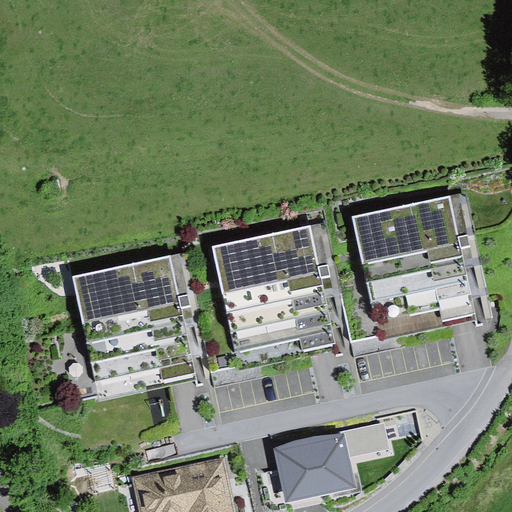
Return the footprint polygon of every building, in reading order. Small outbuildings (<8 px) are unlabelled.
[(466,195),(355,219),(382,343),(478,322),(473,298),(488,295),(466,195)] [(320,231),(216,252),(239,366),(335,346),(326,302),(333,297),(320,231)] [(184,260),(76,284),(102,401),(193,381),(189,360),(206,356),(184,260)] [(344,436),(274,451),(286,505),(356,489),(344,436)] [(237,511),(228,461),(136,477),(142,511),(237,511)]
